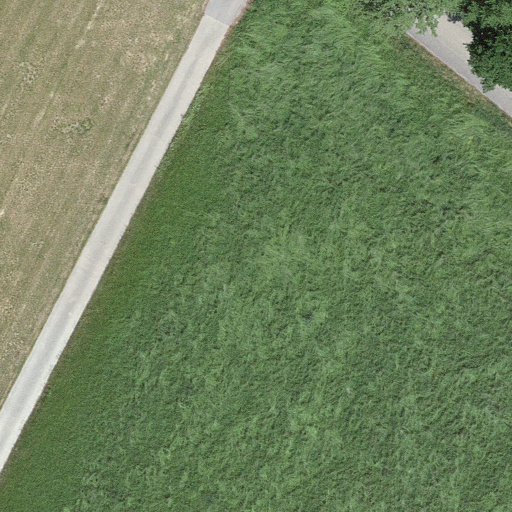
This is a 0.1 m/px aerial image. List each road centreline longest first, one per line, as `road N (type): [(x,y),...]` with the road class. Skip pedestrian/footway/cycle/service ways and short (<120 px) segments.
road 1 (track): [(0,436),(227,0)]
road 2 (tertiary): [(411,0),(511,88)]
